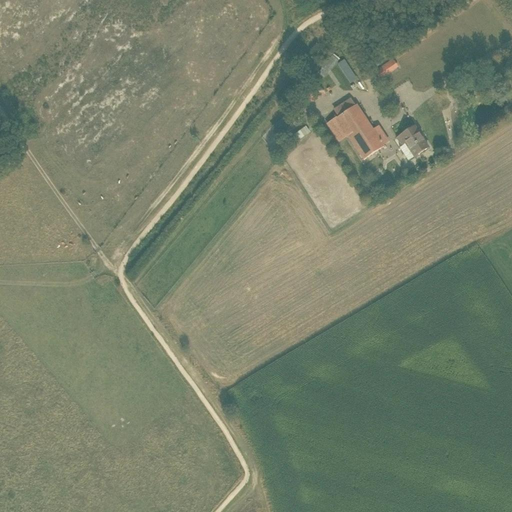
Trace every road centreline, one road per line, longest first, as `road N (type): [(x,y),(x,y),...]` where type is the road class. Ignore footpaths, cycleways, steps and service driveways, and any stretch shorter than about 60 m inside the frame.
road 1 (track): [(108,264),(290,27),(289,0)]
road 2 (track): [(264,511),(244,450),(120,275)]
road 3 (track): [(108,264),(24,145)]
road 4 (track): [(409,108),(511,46)]
